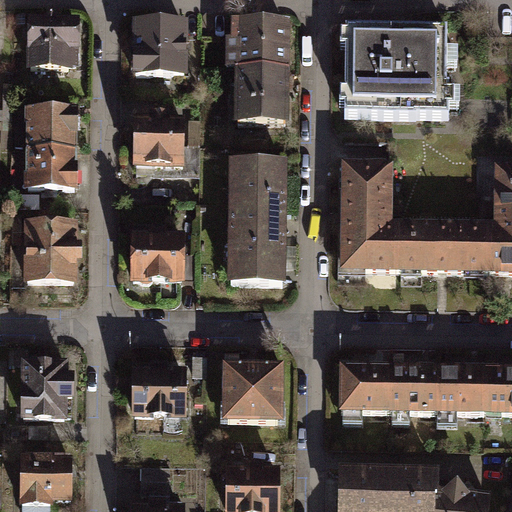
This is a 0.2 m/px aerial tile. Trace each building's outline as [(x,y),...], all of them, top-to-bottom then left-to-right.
[(84,26),(21,26),(21,81),(84,81),(84,26)] [(186,30),(128,30),(128,85),(186,85),(186,30)] [(229,31),(229,79),(290,79),(290,31),(229,31)] [(442,35),(342,36),(342,126),(451,125),(451,117),(457,117),(457,98),(451,98),(451,76),(457,76),(457,57),(451,57),(451,35),(442,35)] [(229,79),(229,134),(290,134),(290,79),(229,79)] [(21,118),(20,159),(79,160),(79,119),(21,118)] [(144,132),(127,131),(127,175),(137,175),(137,192),(202,193),(202,149),(183,149),(183,132),(171,132),(171,121),(144,121),(144,132)] [(20,159),(20,200),(78,200),(79,160),(20,159)] [(287,170),(225,169),(223,291),(285,292),(287,170)] [(344,275),(395,276),(396,232),(390,231),(391,174),(346,173),(344,275)] [(498,233),(488,233),(487,278),(511,278),(511,175),(499,175),(498,233)] [(39,203),(13,202),(13,215),(39,215),(39,203)] [(82,232),(24,231),(22,295),(80,296),(82,232)] [(395,276),(487,278),(488,233),(396,232),(395,276)] [(145,242),(125,242),(125,293),(198,293),(198,268),(183,268),(183,242),(163,242),(163,235),(145,235),(145,242)] [(207,362),(194,362),(194,383),(207,383),(207,362)] [(67,371),(16,371),(16,428),(74,428),(74,384),(67,384),(67,371)] [(285,371),(224,371),(224,429),(285,429),(285,371)] [(145,380),(130,380),(130,429),(161,429),(161,442),(186,441),(185,380),(167,380),(167,372),(145,373),(145,380)] [(391,373),(344,373),(344,417),(391,418),(391,373)] [(439,374),(391,373),(391,418),(438,418),(439,374)] [(487,375),(439,374),(438,418),(486,419),(487,375)] [(511,375),(487,375),(486,419),(511,418),(511,375)] [(28,432),(28,444),(47,444),(47,432),(28,432)] [(58,457),(15,457),(15,511),(50,511),(73,511),(73,468),(58,468),(58,457)] [(171,470),(141,470),(141,496),(171,496),(171,470)] [(241,477),(220,477),(220,511),(277,511),(278,477),(263,477),(263,470),(241,470),(241,477)] [(438,479),(342,477),(342,511),(436,511),(438,497),(438,479)] [(446,498),(438,497),(436,511),(488,511),(490,502),(468,500),(459,489),(446,498)]
